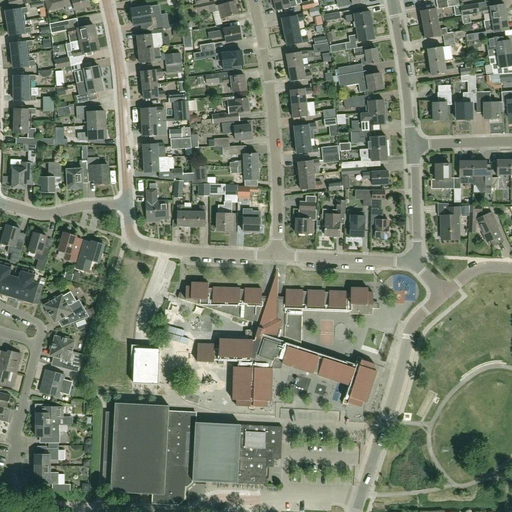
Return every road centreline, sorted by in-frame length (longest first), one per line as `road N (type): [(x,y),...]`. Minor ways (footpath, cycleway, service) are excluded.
road 1 (unclassified): [(361,497),(83,511)]
road 2 (residential): [(275,256),(273,131),(252,0)]
road 3 (residential): [(361,497),(410,330),(443,295)]
road 4 (residential): [(127,204),(105,0)]
road 5 (residential): [(414,145),(393,0)]
road 6 (residential): [(275,256),(166,249),(132,238)]
road 7 (residential): [(415,263),(275,256)]
road 8 (residential): [(7,479),(37,344)]
road 9 (unclassified): [(287,424),(183,406),(162,384)]
road 10 (residential): [(127,204),(45,215),(0,203)]
